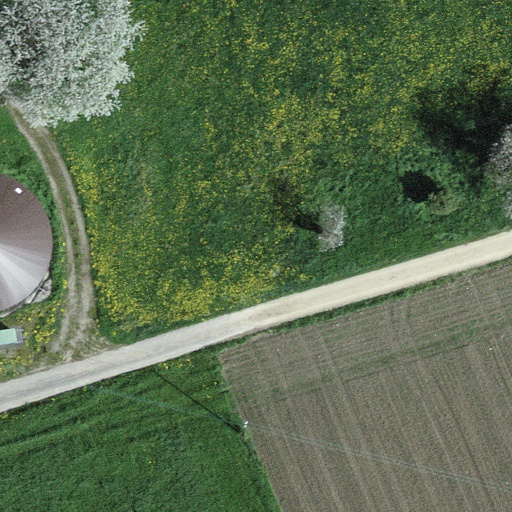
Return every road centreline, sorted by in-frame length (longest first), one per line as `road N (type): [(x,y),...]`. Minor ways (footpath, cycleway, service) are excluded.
road 1 (track): [(511,245),(0,393)]
road 2 (track): [(0,99),(54,174),(92,367)]
